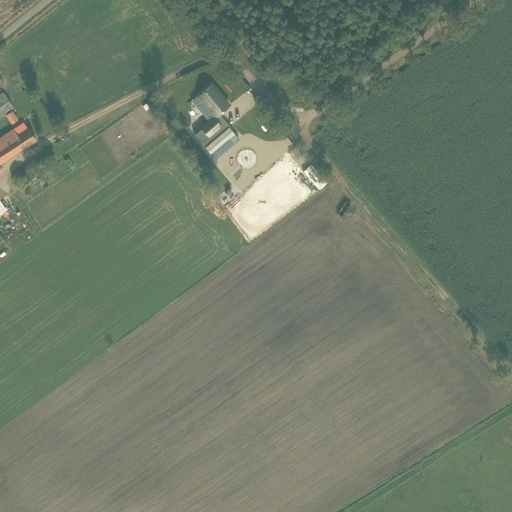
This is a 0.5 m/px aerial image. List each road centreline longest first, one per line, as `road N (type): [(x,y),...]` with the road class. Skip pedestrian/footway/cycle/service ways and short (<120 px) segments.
road 1 (unclassified): [(192,0),(302,121),(477,0)]
road 2 (unknown): [(45,141),(221,39)]
